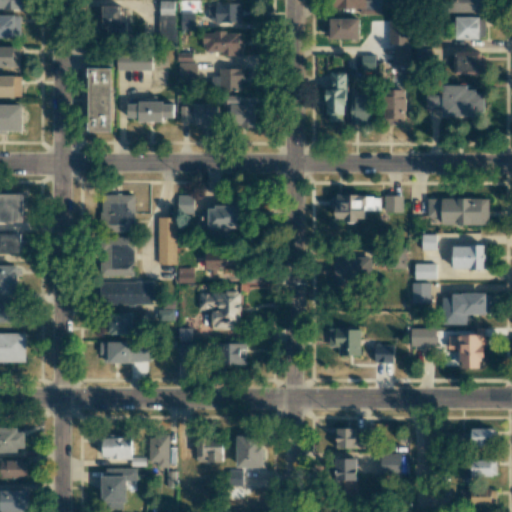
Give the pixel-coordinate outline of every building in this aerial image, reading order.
[(0,0),(0,8),(19,9),(19,0),(0,0)] [(174,0),(168,0),(159,0),(159,43),(175,43),(174,0)] [(364,0),(330,0),(331,8),(365,8),(364,0)] [(367,0),(367,13),(380,13),(380,0),(367,0)] [(485,0),(449,0),(450,13),(486,13),(485,0)] [(208,4),(209,22),(242,21),(241,3),(208,4)] [(101,6),(101,29),(107,29),(107,39),(129,39),(128,6),(101,6)] [(194,12),(180,13),(180,28),(194,28),(194,12)] [(0,36),(20,37),(21,15),(0,14),(0,36)] [(454,39),(485,38),(484,17),(454,17),(454,39)] [(358,38),(358,18),(329,18),(329,38),(358,38)] [(203,53),(242,54),(243,32),(203,31),(203,53)] [(409,31),(393,31),(392,45),(408,46),(409,31)] [(0,66),(20,67),(20,46),(0,46),(0,66)] [(409,65),(409,46),(392,46),(393,65),(409,65)] [(480,51),(453,52),(454,74),(484,74),(484,61),(481,61),(480,51)] [(191,52),(177,53),(177,61),(192,61),(191,52)] [(151,70),(151,55),(117,54),(116,69),(151,70)] [(374,55),(361,55),(361,69),(374,69),(374,55)] [(197,63),(179,62),(178,80),(196,81),(197,63)] [(219,67),(219,77),(205,76),(204,89),(242,90),(243,68),(219,67)] [(111,68),(87,68),(88,132),(111,131),(111,68)] [(326,120),(344,121),(345,72),(327,72),(326,120)] [(0,96),(21,97),(21,75),(0,74),(0,96)] [(442,116),(484,117),(484,91),(467,91),(467,84),(442,84),(441,96),(427,96),(427,108),(442,108),(442,116)] [(404,125),(405,90),(385,89),(384,124),(404,125)] [(368,92),(350,92),(351,124),(369,124),(368,92)] [(254,104),(238,103),(238,96),(225,96),(225,102),(229,102),(229,127),(254,127),(254,104)] [(138,122),(163,122),(163,118),(173,118),(173,101),(127,102),(127,117),(138,117),(138,122)] [(23,105),(0,104),(0,130),(22,131),(23,105)] [(190,104),(190,106),(180,105),(179,122),(203,122),(203,129),(216,129),(216,104),(190,104)] [(0,221),(23,222),(24,194),(0,193),(0,221)] [(134,220),(135,194),(102,194),(102,223),(108,223),(107,233),(130,233),(131,220),(134,220)] [(177,195),(177,214),(193,214),(193,195),(177,195)] [(365,210),(380,210),(380,196),(333,195),(332,220),(364,220),(365,210)] [(402,212),(402,196),(384,196),(384,212),(402,212)] [(227,206),(207,206),(208,236),(228,235),(228,228),(242,228),(241,197),(227,198),(227,206)] [(441,224),(488,225),(488,198),(427,198),(427,217),(441,217),(441,224)] [(158,264),(177,264),(176,217),(158,217),(158,264)] [(0,252),(20,253),(21,233),(0,232),(0,252)] [(435,249),(435,234),(420,234),(420,249),(435,249)] [(109,237),(109,248),(102,249),(103,276),(135,275),(133,236),(109,237)] [(483,245),(452,245),(451,268),(483,269),(483,245)] [(405,268),(405,248),(392,248),(391,268),(405,268)] [(206,270),(239,269),(239,250),(205,251),(206,270)] [(362,287),(362,279),(371,279),(372,257),(334,256),(333,286),(362,287)] [(435,263),(413,263),(413,279),(435,279),(435,263)] [(17,265),(0,264),(0,286),(1,287),(1,293),(17,293),(17,265)] [(193,282),(193,267),(178,268),(178,282),(193,282)] [(100,282),(100,304),(153,304),(153,282),(100,282)] [(429,303),(430,282),(411,282),(411,302),(429,303)] [(211,309),(211,330),(241,329),(240,291),(198,292),(198,309),(211,309)] [(490,293),(452,293),(451,314),(490,314),(490,293)] [(0,322),(15,322),(14,303),(0,302),(0,322)] [(133,333),(133,312),(109,312),(109,333),(133,333)] [(178,340),(192,341),(192,328),(178,327),(178,340)] [(435,327),(411,327),(411,346),(435,345),(435,327)] [(360,329),(329,328),(329,347),(338,347),(338,355),(360,355),(360,329)] [(25,332),(0,332),(0,361),(25,362),(25,332)] [(460,367),(482,366),(482,334),(448,335),(448,349),(460,349),(460,367)] [(106,342),(106,362),(144,362),(144,343),(106,342)] [(197,343),(177,343),(178,361),(198,360),(197,343)] [(246,364),(246,343),(218,343),(218,365),(246,364)] [(393,363),(393,345),(375,344),(374,362),(393,363)] [(0,450),(24,451),(25,429),(0,428),(0,450)] [(355,449),(356,428),(336,428),(336,448),(355,449)] [(471,447),(492,446),(491,428),(471,428),(471,447)] [(169,435),(149,434),(149,462),(156,462),(156,467),(168,467),(169,435)] [(236,467),(263,467),(262,436),(236,437),(236,467)] [(102,458),(131,458),(132,438),(103,437),(102,458)] [(222,462),(222,439),(196,438),(196,461),(222,462)] [(380,453),(381,475),(401,474),(400,453),(380,453)] [(356,458),(343,458),(342,493),(356,493),(356,458)] [(28,460),(0,460),(0,477),(28,477),(28,460)] [(136,468),(106,468),(106,476),(101,476),(101,508),(125,509),(125,485),(136,486),(136,468)] [(242,471),(228,471),(228,486),(242,486),(242,471)] [(496,488),(461,489),(461,505),(496,504),(496,488)] [(30,491),(0,490),(0,511),(29,511),(30,491)]
